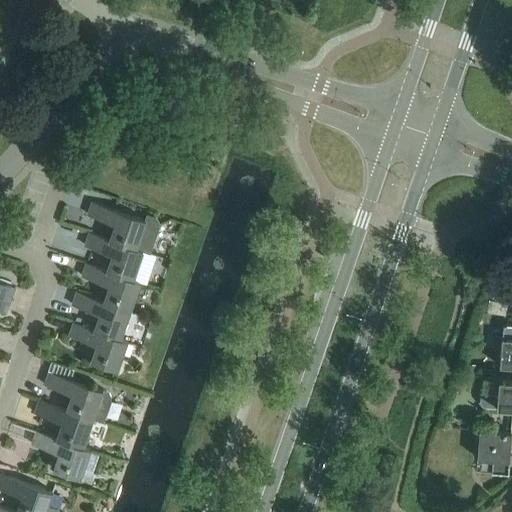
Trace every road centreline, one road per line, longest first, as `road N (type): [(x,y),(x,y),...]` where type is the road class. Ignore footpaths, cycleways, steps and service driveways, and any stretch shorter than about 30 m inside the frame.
road 1 (secondary): [(394,125),(262,511)]
road 2 (secondary): [(306,511),(434,140)]
road 3 (unclassified): [(394,125),(137,36)]
road 4 (unclassified): [(0,176),(137,36)]
road 5 (residential): [(0,425),(47,288),(41,262),(26,250)]
road 6 (secondary): [(434,140),(482,0)]
road 7 (secondary): [(437,0),(394,125)]
